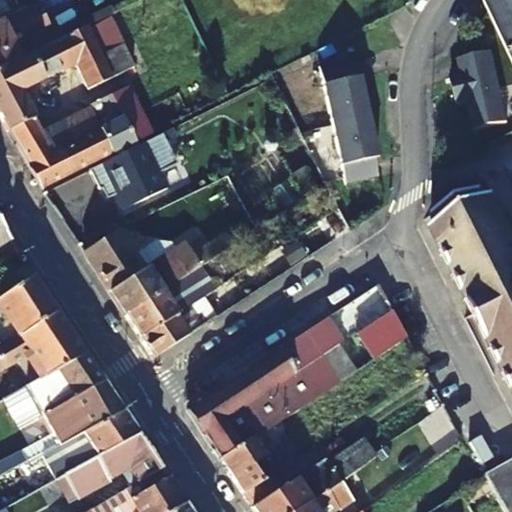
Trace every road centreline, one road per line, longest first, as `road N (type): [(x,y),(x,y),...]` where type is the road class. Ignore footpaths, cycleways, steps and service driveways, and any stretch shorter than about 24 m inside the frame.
road 1 (residential): [(144,400),(389,252)]
road 2 (tertiary): [(144,400),(0,173)]
road 3 (residential): [(389,252),(412,209),(416,60),(451,0)]
road 4 (residential): [(389,252),(422,284),(511,426)]
road 5 (tertiary): [(223,511),(144,400)]
